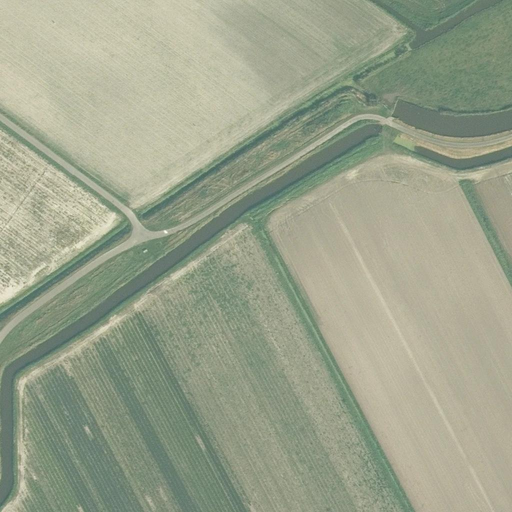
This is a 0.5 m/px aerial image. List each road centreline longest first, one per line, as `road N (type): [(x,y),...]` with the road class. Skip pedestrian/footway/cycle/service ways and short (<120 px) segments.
road 1 (track): [(511,136),(441,144),(383,120),(356,119),(188,224),(137,233)]
road 2 (unclassified): [(0,339),(137,233),(127,212),(0,117)]
